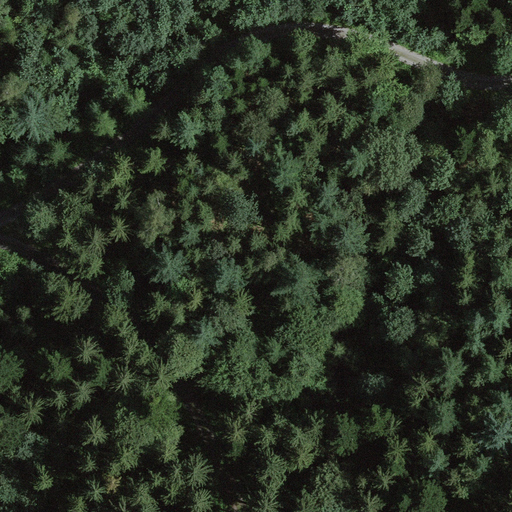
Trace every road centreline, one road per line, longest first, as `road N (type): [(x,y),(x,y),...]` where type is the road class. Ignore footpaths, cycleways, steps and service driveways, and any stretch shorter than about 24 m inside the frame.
road 1 (track): [(511,89),(360,39),(274,43),(0,223)]
road 2 (track): [(0,224),(88,285),(156,352),(194,405),(240,511)]
